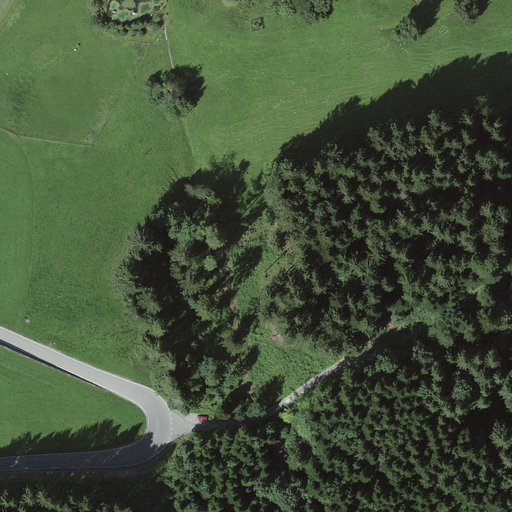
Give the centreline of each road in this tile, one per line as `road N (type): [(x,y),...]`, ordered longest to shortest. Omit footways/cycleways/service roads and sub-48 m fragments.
road 1 (track): [(511,330),(371,354),(244,419),(160,427)]
road 2 (tertiary): [(0,334),(150,401),(160,414),(144,451),(0,464)]
